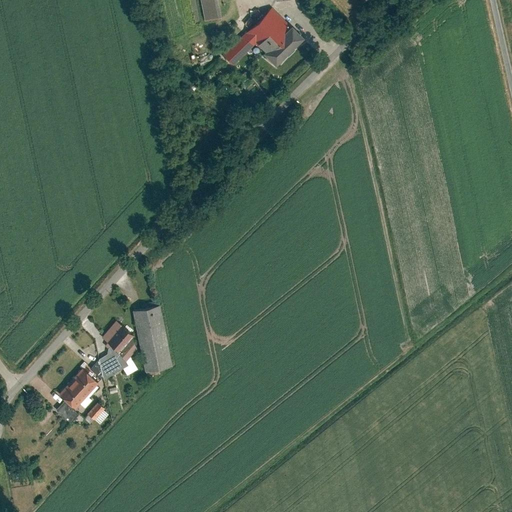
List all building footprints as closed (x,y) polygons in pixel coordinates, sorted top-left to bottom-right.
[(205,0),(210,18),(223,15),(219,0),(205,0)] [(305,38),(271,4),(225,50),(235,60),(250,45),(274,69),(305,38)] [(153,302),(134,306),(147,373),(166,370),(153,302)] [(130,336),(120,328),(108,343),(118,351),(130,336)] [(114,355),(98,365),(104,376),(121,366),(114,355)] [(98,377),(85,363),(64,384),(71,390),(62,399),(73,410),(83,400),(79,395),(98,377)] [(80,414),(89,422),(103,406),(94,398),(90,402),(90,403),(80,414)]
